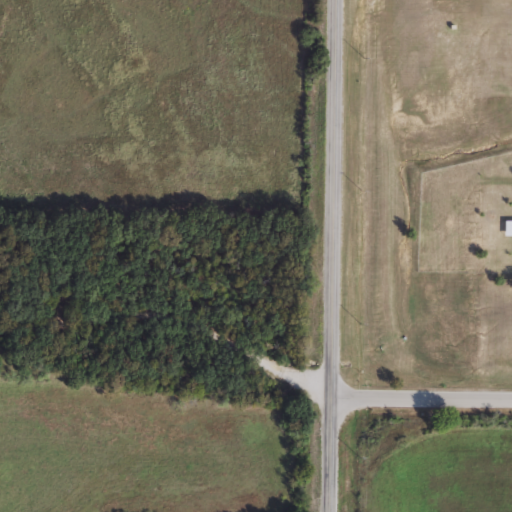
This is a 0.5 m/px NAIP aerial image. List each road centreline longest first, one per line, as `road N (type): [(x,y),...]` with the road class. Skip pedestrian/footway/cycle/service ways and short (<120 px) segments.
road 1 (secondary): [(335,0),(330,511)]
road 2 (residential): [(511,398),(332,398)]
